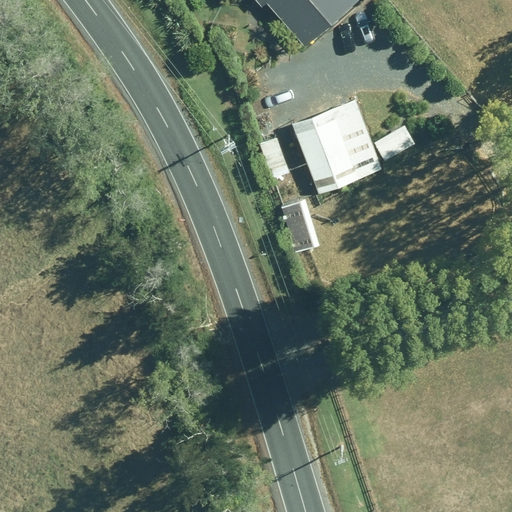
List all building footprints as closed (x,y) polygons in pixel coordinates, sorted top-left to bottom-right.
[(269,0),(309,43),(356,0),(269,0)] [(361,95),(299,119),(324,190),(386,169),(361,95)] [(407,122),(379,140),(388,156),(417,140),(407,122)] [(273,175),(294,168),(284,135),(263,142),(273,175)] [(311,195),(285,202),(299,249),(324,241),(311,195)]
